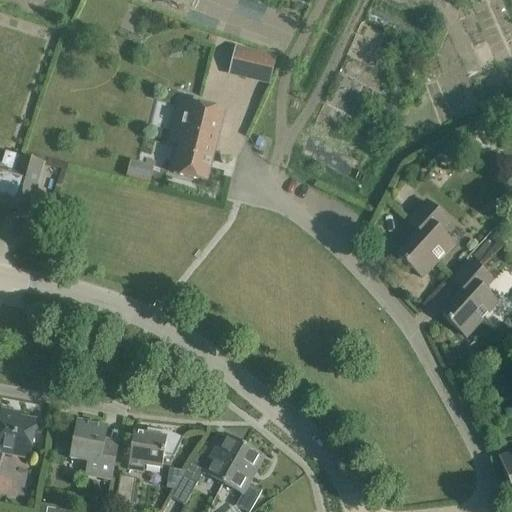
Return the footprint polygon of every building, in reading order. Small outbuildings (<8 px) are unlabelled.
[(270,86),(271,84),(277,57),(236,47),(229,76),(270,86)] [(223,112),(203,107),(181,101),(171,141),(181,143),(173,174),(205,182),(223,112)] [(6,205),(26,211),(27,212),(42,163),(21,157),(16,172),(0,166),(0,198),(8,201),(6,205)] [(422,279),(435,264),(453,244),(439,231),(448,222),(427,202),(408,222),(420,233),(398,257),(404,262),(404,263),(407,265),(422,279)] [(492,281),(476,267),(493,248),(487,243),(470,261),(466,267),(452,282),(464,292),(442,316),(448,321),(447,322),(450,324),(451,324),(466,338),(497,304),(483,291),(492,281)] [(0,448),(29,454),(31,442),(35,422),(19,419),(20,414),(2,411),(0,419),(0,448)] [(119,441),(105,439),(107,428),(77,423),(70,461),(91,465),(88,476),(111,480),(119,441)] [(164,455),(174,457),(181,440),(174,437),(169,435),(166,434),(162,433),(148,431),(148,436),(133,433),(127,470),(141,472),(142,466),(162,469),(164,455)] [(196,454),(183,477),(196,485),(203,473),(223,484),(244,447),(223,435),(208,461),(196,454)] [(264,458),(244,447),(223,484),(242,495),(235,507),(244,511),(250,511),(262,492),(250,485),(264,458)] [(511,493),(511,453),(498,459),(511,493)] [(131,504),(134,485),(135,478),(120,476),(116,502),(131,504)]
